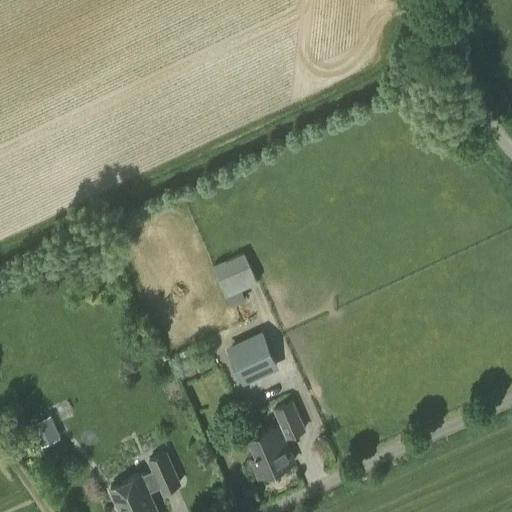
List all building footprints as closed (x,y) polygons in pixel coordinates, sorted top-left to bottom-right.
[(232,304),(248,296),(241,282),(257,274),(245,248),(212,263),(232,304)] [(249,320),(220,328),(223,341),(253,332),(249,320)] [(243,384),(279,368),(262,330),(226,346),(243,384)] [(258,476),(294,460),(284,437),(305,427),(293,400),(275,408),(281,422),(249,436),(258,456),(251,460),(258,476)] [(30,413),(35,442),(58,438),(53,409),(30,413)] [(179,482),(165,451),(149,458),(154,469),(141,475),(140,473),(110,486),(121,511),(157,511),(148,492),(161,486),(163,490),(179,482)]
